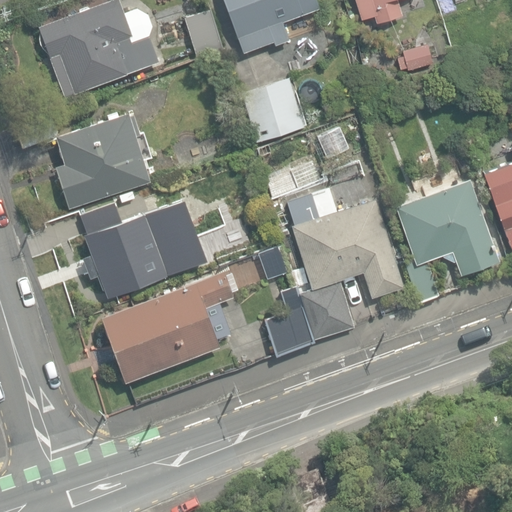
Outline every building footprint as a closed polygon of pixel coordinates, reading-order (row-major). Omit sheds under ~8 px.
[(48,54),(64,96),(157,60),(148,33),(151,24),(147,12),(136,6),(123,11),(119,0),(105,0),(39,25),(37,34),(39,43),(44,51),(48,54)] [(222,0),(242,51),(272,40),(274,44),(288,39),(282,22),(319,8),(315,0),(222,0)] [(354,0),(360,19),(372,15),(375,22),(400,14),(395,0),(354,0)] [(180,16),(193,56),(220,47),(208,7),(180,16)] [(400,50),(405,71),(430,65),(425,43),(400,50)] [(257,140),(302,126),(286,73),(241,87),(257,140)] [(54,164),(67,205),(149,179),(135,133),(138,132),(132,111),(127,112),(127,110),(58,132),(55,135),(64,161),(54,164)] [(511,159),(481,171),(509,247),(511,245),(511,159)] [(403,262),(417,301),(436,295),(425,260),(440,254),(441,256),(452,260),(454,259),(460,274),(498,260),(467,176),(393,203),(414,258),(403,262)] [(362,270),(370,296),(403,285),(373,194),(289,222),(311,287),(362,270)] [(97,270),(106,297),(206,260),(185,197),(120,219),(113,201),(80,212),(92,257),(77,262),(82,276),(97,270)] [(110,342),(124,380),(218,345),(217,342),(216,336),(225,332),(213,302),(234,294),(224,266),(99,313),(110,342)] [(261,310),(274,353),(315,341),(314,336),(354,324),(341,280),(298,293),(299,298),(261,310)] [(229,344),(199,356),(207,375),(236,363),(229,344)] [(293,481),(307,511),(319,511),(333,505),(316,469),(293,481)]
